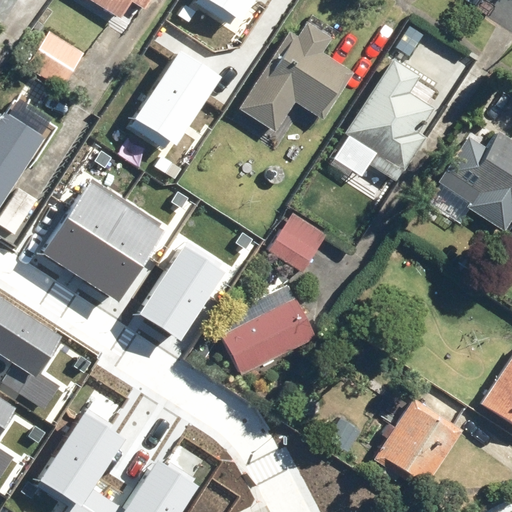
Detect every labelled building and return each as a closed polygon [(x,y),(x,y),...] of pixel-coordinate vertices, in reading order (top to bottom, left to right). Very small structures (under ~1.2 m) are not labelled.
[(188,0),(188,1),(231,28),(248,0),(188,0)] [(317,118),(348,70),(316,50),(326,36),(300,20),(291,35),(283,30),(233,108),(270,131),(290,101),(317,118)] [(55,88),(78,53),(43,31),(20,66),(55,88)] [(174,49),(129,120),(172,147),(217,76),(174,49)] [(373,153),(366,165),(391,180),(419,135),(413,131),(428,106),(403,91),(414,74),(387,57),(340,132),(373,153)] [(0,195),(38,136),(0,112),(0,195)] [(511,142),(494,131),(459,184),(511,217),(511,142)] [(335,192),(346,176),(321,159),(310,175),(335,192)] [(275,165),(270,164),(266,165),(262,169),(261,174),(263,178),(267,182),(271,183),(276,181),(279,177),(280,173),(279,168),(275,165)] [(91,177),(42,249),(113,297),(162,225),(91,177)] [(309,216),(326,189),(309,178),(291,204),(309,216)] [(264,249),(298,270),(321,232),(287,211),(264,249)] [(177,242),(132,313),(175,340),(220,268),(177,242)] [(216,334),(236,373),(311,335),(291,295),(216,334)] [(0,298),(0,352),(14,361),(0,382),(42,408),(57,383),(35,369),(57,334),(0,298)] [(511,426),(511,347),(475,402),(511,426)] [(368,458),(415,490),(458,429),(397,387),(376,417),(390,427),(368,458)] [(0,395),(0,470),(12,452),(0,444),(0,421),(12,403),(0,395)] [(122,436),(76,408),(30,482),(70,507),(66,511),(174,511),(194,482),(150,455),(120,504),(90,486),(122,436)] [(321,437),(339,448),(351,426),(333,416),(321,437)]
